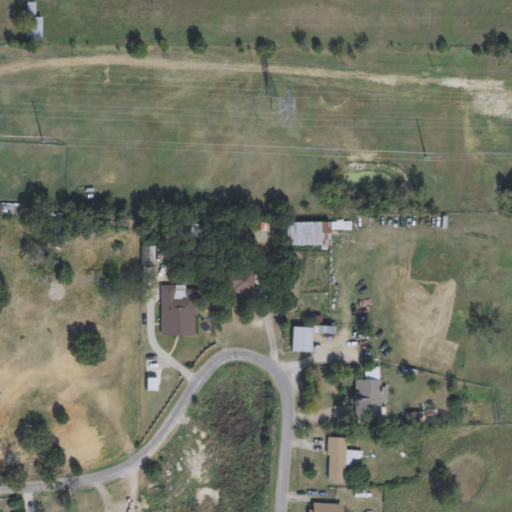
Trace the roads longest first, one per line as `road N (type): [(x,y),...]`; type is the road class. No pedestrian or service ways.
road 1 (residential): [(276,368),(225,357),(207,367),(137,461),(90,480),(0,490)]
road 2 (residential): [(280,511),(285,397),(276,368)]
